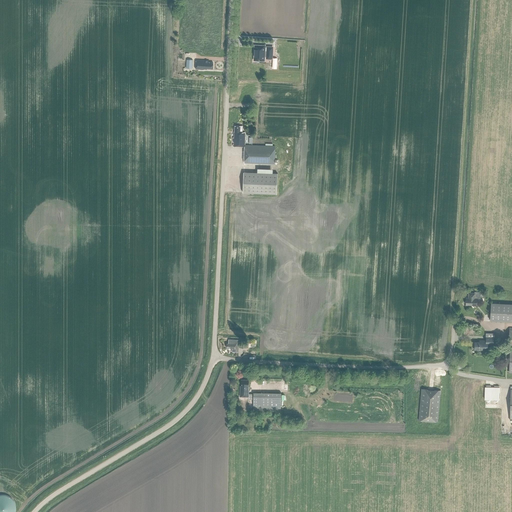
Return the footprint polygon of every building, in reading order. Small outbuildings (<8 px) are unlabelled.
[(255,46),(254,60),(264,61),(265,46),(255,46)] [(207,68),(213,69),(213,63),(209,63),(209,61),(196,60),(195,69),(204,70),(204,69),(207,69),(207,68)] [(244,147),(244,163),(244,164),(251,165),(251,163),(275,164),(275,146),(245,145),(245,133),(242,132),(242,126),(235,126),(234,134),(234,138),(233,138),(233,146),(244,147)] [(244,172),(243,193),(277,194),(278,173),(244,172)] [(474,292),(474,293),(469,293),(468,298),(466,298),(466,301),(464,303),(466,304),(466,305),(467,306),(469,307),(470,306),(476,306),(477,298),(480,299),(480,292),(474,292)] [(490,321),(511,321),(511,304),(491,303),(490,321)] [(493,337),(486,337),(486,341),(481,341),(481,343),(474,343),(474,351),(487,351),(487,347),(493,347),(493,337)] [(228,344),(227,343),(226,348),(232,348),(232,352),(239,352),(239,347),(248,348),(248,341),(228,340),(228,344)] [(249,387),(249,380),(241,380),(241,389),(240,389),(240,397),(248,397),(248,394),(249,387)] [(499,400),(499,387),(484,387),(484,400),(499,400)] [(419,420),(438,422),(440,391),(421,389),(419,420)] [(253,394),(248,394),(248,397),(248,399),(253,400),(253,411),(280,411),(281,393),(253,393),(253,394)] [(7,495),(6,495),(5,495),(3,495),(2,496),(1,496),(0,496),(0,511),(17,511),(18,511),(18,509),(18,508),(18,506),(18,505),(17,504),(17,503),(17,502),(16,502),(15,500),(14,499),(13,498),(12,497),(11,497),(10,496),(8,495),(7,495)]
